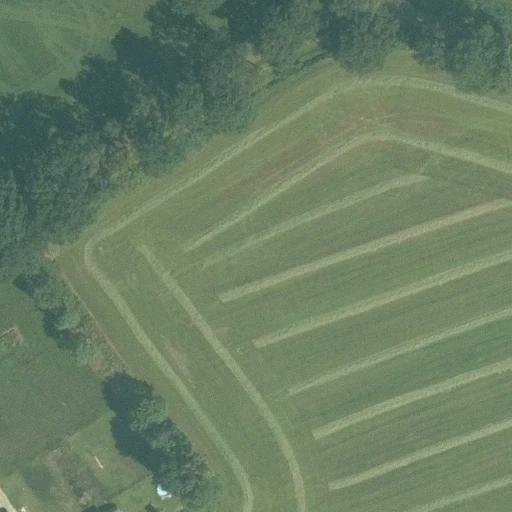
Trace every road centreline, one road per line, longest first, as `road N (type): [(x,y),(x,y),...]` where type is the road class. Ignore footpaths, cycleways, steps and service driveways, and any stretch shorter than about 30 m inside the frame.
road 1 (unclassified): [(0,213),(301,26),(368,10)]
road 2 (unclassified): [(511,45),(368,10)]
